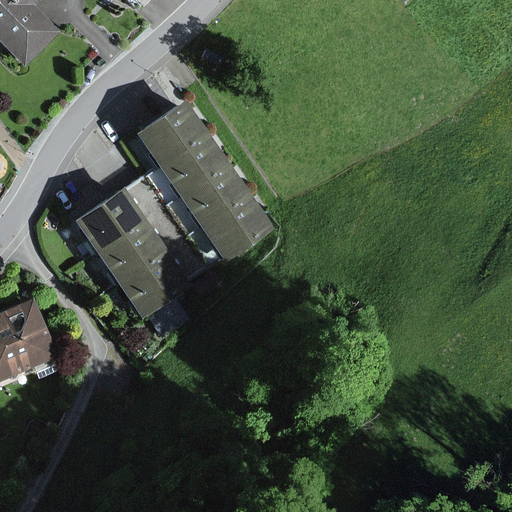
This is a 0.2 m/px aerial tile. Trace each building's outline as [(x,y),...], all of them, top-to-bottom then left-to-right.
[(40,0),(0,0),(0,40),(25,66),(61,32),(35,5),(40,0)] [(126,0),(142,15),(156,0),(126,0)] [(161,168),(210,134),(187,101),(138,135),(161,168)] [(181,197),(231,163),(210,134),(161,168),(181,197)] [(203,228),(253,194),(231,163),(181,197),(203,228)] [(98,252),(164,208),(143,178),(77,222),(98,252)] [(253,194),(203,228),(226,262),(276,229),(253,194)] [(119,286),(186,240),(164,208),(98,252),(119,286)] [(206,268),(186,240),(119,286),(143,320),(192,286),(188,281),(206,268)] [(63,370),(33,301),(0,314),(0,383),(33,369),(38,380),(63,370)]
